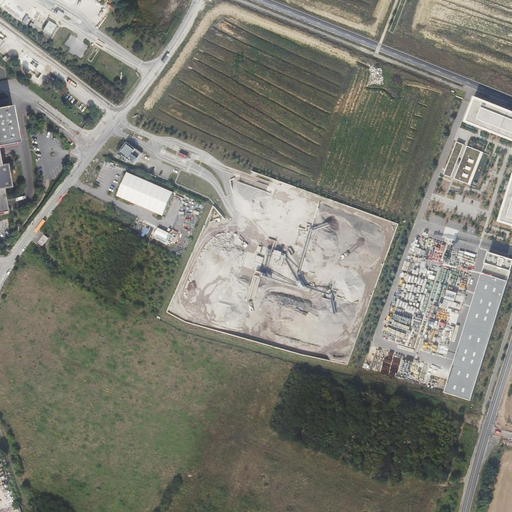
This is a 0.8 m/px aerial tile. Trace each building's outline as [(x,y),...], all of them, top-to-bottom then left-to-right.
[(51,35),(57,26),(49,20),(43,29),(51,35)] [(511,112),(476,98),(468,121),(511,139),(511,185),(500,220),(511,223),(511,112)] [(0,214),(8,213),(3,188),(0,173),(0,149),(18,146),(10,110),(0,112),(0,214)] [(120,152),(135,163),(143,152),(127,141),(120,152)] [(464,145),(457,142),(444,174),(452,177),(457,164),(460,165),(455,179),(469,185),(483,152),(467,146),(462,161),(458,160),(464,145)] [(0,169),(0,173),(3,188),(8,187),(4,168),(0,169)] [(174,192),(128,173),(118,195),(164,215),(174,192)] [(170,233),(159,228),(157,233),(167,238),(170,233)] [(49,239),(44,235),(38,243),(43,246),(49,239)] [(511,269),(511,258),(490,252),(446,392),(471,400),(511,269)] [(447,289),(444,297),(455,300),(457,292),(447,289)]
